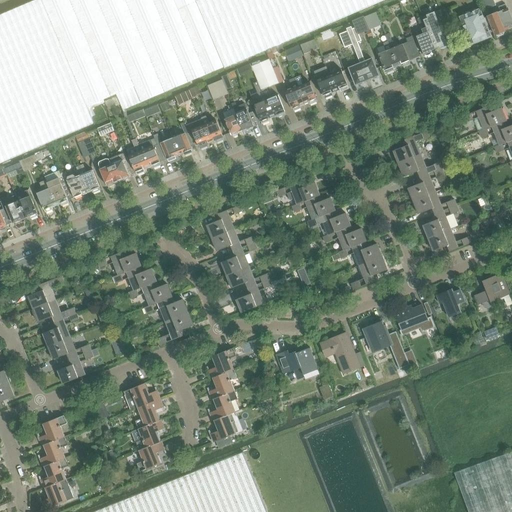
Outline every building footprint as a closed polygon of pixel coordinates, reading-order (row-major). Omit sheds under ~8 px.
[(37,0),(0,15),(0,163),(94,123),(87,107),(117,94),(124,111),(384,0),(37,0)] [(482,0),(486,9),(497,5),(497,4),(496,5),(494,0),(482,0)] [(504,35),(505,31),(505,30),(511,27),(511,17),(508,9),(506,4),(499,7),(501,12),(489,17),(496,35),(499,37),(504,35)] [(481,8),(460,17),(471,45),(492,36),(490,31),(494,29),(489,17),(485,18),(481,8)] [(423,17),(424,18),(437,50),(441,49),(444,49),(447,48),(448,46),(448,45),(440,23),(446,21),(441,10),(423,17)] [(376,12),(365,17),(370,29),(376,27),(381,25),(376,12)] [(359,34),(366,31),(370,29),(365,17),(354,22),(359,34)] [(424,34),(418,37),(425,55),(428,56),(431,55),(433,52),(437,50),(424,18),(423,17),(418,19),(424,34)] [(353,44),(361,64),(350,68),(357,85),(357,84),(359,85),(363,84),(364,82),(372,78),(374,79),(378,78),(378,76),(379,75),(373,58),(365,61),(358,43),(362,41),(356,28),(353,29),(352,27),(347,29),(348,31),(340,34),(345,47),(353,44)] [(395,48),(389,34),(387,35),(398,66),(403,64),(404,66),(411,64),(410,61),(411,61),(410,60),(421,56),(413,36),(407,39),(409,43),(404,45),(404,44),(395,48)] [(387,35),(386,35),(388,42),(384,44),(385,48),(387,51),(379,54),(386,71),(387,71),(388,73),(394,70),(394,68),(398,66),(387,35)] [(316,40),(301,45),(305,54),(320,49),(316,40)] [(300,47),(285,53),(289,62),(304,56),(300,47)] [(272,50),(267,52),(270,60),(273,59),(275,58),(272,50)] [(270,60),(252,67),(259,82),(254,83),(258,93),(264,90),(268,89),(280,84),(279,84),(284,82),(280,72),(278,67),(277,67),(273,59),(270,60)] [(332,95),(332,93),(337,91),(330,74),(327,66),(315,71),(325,96),(325,95),(326,98),(332,95)] [(349,86),(342,69),(330,74),(337,91),(341,89),(342,91),(348,89),(348,86),(349,86)] [(226,76),(222,78),(223,79),(223,80),(224,84),(231,81),(228,75),(226,76)] [(317,99),(311,82),(305,85),(301,76),(295,78),(296,81),(305,104),(310,102),(310,104),(317,102),(316,99),(317,99)] [(301,108),(300,106),(305,104),(296,81),(296,82),(294,78),(290,80),(293,89),(286,92),(293,108),(294,108),(295,110),(301,108)] [(223,79),(208,85),(214,100),(229,94),(224,84),(223,79)] [(197,87),(190,90),(193,97),(200,94),(197,87)] [(286,111),(279,95),(271,98),(268,89),(264,90),(274,116),(278,114),(279,117),(286,114),(285,112),(286,111)] [(264,90),(258,93),(252,95),(258,110),(254,112),(257,121),(261,120),(262,121),(263,121),(263,123),(270,121),(269,118),(274,116),(264,90)] [(176,98),(178,105),(179,105),(180,108),(185,106),(184,103),(186,102),(183,95),(176,98)] [(161,105),(164,112),(171,109),(168,102),(161,105)] [(238,135),(239,133),(244,131),(234,104),(229,106),(230,110),(224,113),(226,119),(225,119),(232,135),(235,137),(238,135)] [(236,104),(234,104),(244,131),(247,129),(250,131),(254,129),(254,126),(255,126),(254,123),(257,121),(254,112),(250,113),(246,104),(237,108),(236,104)] [(473,120),(478,132),(480,131),(480,132),(505,122),(507,121),(502,108),(491,112),(489,106),(464,116),(467,123),(473,120)] [(224,137),(217,120),(210,123),(207,116),(202,118),(203,118),(212,142),(217,140),(218,142),(224,139),(223,137),(224,137)] [(198,120),(186,125),(189,133),(190,133),(195,145),(199,144),(200,147),(201,146),(202,149),(208,146),(207,144),(212,142),(203,118),(202,118),(202,119),(198,120)] [(505,122),(480,132),(483,138),(496,133),(501,145),(511,140),(511,125),(507,127),(505,122)] [(111,123),(98,129),(101,137),(114,131),(111,123)] [(174,138),(180,155),(185,153),(186,155),(192,153),(191,150),(193,150),(191,147),(195,145),(190,133),(189,133),(186,125),(186,124),(182,125),(185,133),(178,136),(176,131),(172,132),(174,138)] [(404,147),(394,151),(400,164),(422,155),(417,143),(430,137),(428,131),(404,140),(406,146),(404,147)] [(88,132),(84,134),(91,153),(96,151),(91,138),(90,138),(88,132)] [(84,134),(77,137),(84,156),(91,153),(84,134)] [(174,138),(162,143),(158,134),(155,136),(165,161),(168,160),(169,159),(170,162),(177,159),(176,156),(180,155),(174,138)] [(154,136),(155,138),(140,144),(149,167),(153,165),(154,168),(161,165),(160,163),(161,162),(165,161),(155,136),(154,136)] [(145,172),(144,169),(149,167),(140,144),(139,145),(137,139),(132,141),(135,147),(128,150),(130,156),(127,157),(133,173),(137,172),(138,174),(145,172)] [(501,145),(496,147),(498,154),(511,148),(511,140),(501,145)] [(45,158),(43,153),(36,155),(39,161),(45,158)] [(127,158),(125,153),(114,157),(111,159),(119,180),(123,179),(125,180),(129,178),(129,176),(130,176),(130,175),(133,173),(127,157),(127,158)] [(30,165),(39,161),(36,155),(21,161),(25,172),(32,169),(30,165)] [(422,155),(400,164),(405,177),(418,171),(420,177),(443,168),(440,162),(427,168),(422,155)] [(99,163),(99,165),(101,169),(107,185),(108,185),(110,186),(114,184),(114,182),(119,180),(111,159),(109,159),(106,159),(100,162),(99,163)] [(17,170),(19,174),(25,172),(21,161),(6,167),(8,174),(17,170)] [(87,173),(84,165),(78,167),(88,192),(93,190),(94,192),(101,190),(100,188),(100,187),(93,170),(87,173)] [(0,167),(0,179),(8,176),(4,166),(0,167)] [(68,180),(65,181),(73,199),(75,198),(76,197),(77,199),(84,197),(83,194),(88,192),(78,167),(77,168),(80,176),(76,177),(74,175),(69,177),(69,180),(68,180)] [(432,180),(445,175),(443,168),(420,177),(422,182),(409,188),(414,201),(436,192),(432,180)] [(59,171),(45,177),(46,180),(47,180),(57,205),(62,203),(63,206),(69,203),(68,201),(69,200),(73,199),(65,181),(64,182),(62,177),(59,171)] [(47,212),(53,209),(52,207),(57,205),(47,180),(46,180),(40,183),(44,191),(38,194),(45,210),(46,210),(47,212)] [(302,181),(277,190),(280,197),(288,194),(291,200),(296,198),(298,204),(320,195),(315,182),(304,187),(302,181)] [(38,213),(29,190),(17,195),(26,218),(31,216),(32,218),(38,216),(37,213),(38,213)] [(455,199),(442,205),(436,192),(414,201),(420,214),(433,209),(435,214),(457,205),(455,199)] [(16,225),(22,222),(21,220),(26,218),(17,195),(12,197),(14,203),(8,205),(6,200),(2,201),(11,223),(14,222),(14,223),(15,222),(16,225)] [(263,204),(268,202),(265,195),(259,198),(263,204)] [(296,213),(309,207),(314,219),(336,211),(331,198),(318,203),(316,197),(320,195),(298,204),(293,206),(296,213)] [(4,209),(0,210),(0,229),(1,229),(2,230),(6,229),(7,227),(8,227),(7,225),(11,223),(2,201),(1,202),(4,209)] [(216,215),(219,221),(207,225),(213,238),(235,229),(230,217),(244,212),(241,205),(216,215)] [(446,217),(460,211),(457,205),(435,214),(437,220),(424,225),(429,238),(451,229),(446,217)] [(311,228),(325,223),(330,235),(347,228),(352,226),(346,213),(333,218),(331,213),(336,211),(314,219),(309,221),(311,228)] [(362,228),(349,234),(347,228),(330,235),(325,237),(327,243),(340,238),(345,250),(367,241),(362,228)] [(218,251),(231,246),(233,251),(260,241),(258,235),(253,237),(253,236),(240,242),(235,229),(213,238),(218,251)] [(470,236),(456,242),(451,229),(429,238),(434,251),(446,246),(448,253),(472,243),(470,236)] [(256,243),(261,241),(260,241),(233,251),(235,257),(222,262),(228,275),(250,267),(245,254),(258,249),(256,243)] [(362,243),(367,241),(345,250),(340,252),(342,258),(355,253),(360,265),(383,256),(377,244),(364,249),(362,243)] [(119,274),(114,276),(114,277),(142,267),(136,254),(125,258),(123,252),(99,262),(101,268),(114,263),(119,274)] [(377,274),(388,270),(383,256),(360,265),(365,278),(352,283),(355,289),(379,280),(377,274)] [(137,269),(142,267),(114,277),(117,283),(130,278),(135,290),(129,292),(130,293),(157,282),(152,269),(139,274),(137,269)] [(233,288),(246,283),(248,289),(270,280),(268,273),(254,279),(250,267),(228,275),(233,288)] [(487,291),(475,296),(479,305),(483,303),(483,305),(483,306),(484,307),(485,308),(487,309),(488,309),(490,308),(491,307),(492,306),(492,305),(492,304),(492,302),(511,294),(502,272),(496,274),(497,276),(483,282),(487,291)] [(38,286),(40,292),(29,297),(34,310),(56,301),(51,288),(65,283),(63,276),(38,286)] [(270,280),(248,289),(250,294),(237,299),(242,313),(265,304),(260,291),(264,289),(273,286),(270,280)] [(152,284),(157,282),(130,293),(132,298),(145,293),(150,305),(145,307),(145,308),(173,297),(168,284),(154,289),(152,284)] [(349,287),(340,290),(342,295),(343,295),(351,292),(351,291),(349,287)] [(453,289),(437,296),(441,304),(444,302),(450,317),(462,313),(458,304),(465,302),(461,290),(454,293),(453,289)] [(148,314),(161,309),(166,321),(188,312),(183,299),(170,305),(168,299),(173,297),(145,308),(148,314)] [(40,323),(53,317),(55,323),(77,314),(75,308),(61,313),(56,301),(34,310),(40,323)] [(396,312),(395,313),(402,330),(400,331),(402,335),(421,327),(423,331),(435,326),(431,317),(428,318),(423,305),(417,307),(416,304),(412,306),(396,312)] [(185,336),(182,330),(193,325),(188,312),(166,321),(171,334),(158,339),(160,345),(185,336)] [(57,328),(44,334),(49,347),(71,338),(66,325),(80,320),(77,314),(55,323),(57,328)] [(375,324),(364,328),(374,352),(374,353),(375,352),(375,351),(390,345),(400,369),(410,365),(405,354),(397,332),(390,334),(386,325),(384,326),(381,318),(374,321),(375,324)] [(123,338),(129,335),(124,325),(118,328),(123,338)] [(496,327),(484,332),(488,340),(500,335),(496,327)] [(347,333),(321,344),(326,357),(335,353),(344,374),(345,373),(367,364),(362,352),(356,355),(347,333)] [(54,360),(68,354),(70,360),(92,351),(90,345),(76,350),(71,338),(49,347),(54,360)] [(276,355),(284,374),(295,370),(296,373),(299,380),(305,377),(305,375),(319,370),(311,348),(297,353),(297,351),(290,354),(289,350),(276,355)] [(216,367),(209,370),(213,378),(233,370),(229,359),(236,357),(233,349),(212,357),(216,367)] [(86,375),(81,363),(95,357),(92,351),(70,360),(72,366),(59,371),(64,384),(86,375)] [(411,351),(405,354),(410,365),(416,363),(411,351)] [(232,380),(237,378),(233,370),(213,378),(217,389),(210,391),(213,399),(236,391),(232,380)] [(5,371),(0,372),(0,387),(10,384),(5,371)] [(146,383),(125,392),(132,410),(138,408),(161,399),(158,391),(150,394),(146,383)] [(15,396),(10,384),(0,387),(0,409),(6,407),(4,401),(15,396)] [(329,385),(321,388),(326,400),(334,396),(329,385)] [(232,401),(239,399),(236,391),(213,399),(217,410),(211,412),(214,421),(237,412),(232,401)] [(161,399),(138,408),(142,419),(136,421),(140,429),(161,421),(156,410),(158,410),(164,407),(161,399)] [(103,402),(97,405),(100,413),(106,410),(103,402)] [(218,431),(212,434),(215,442),(217,442),(218,446),(219,449),(233,443),(232,440),(231,436),(237,434),(244,431),(240,420),(237,412),(214,421),(218,431)] [(47,435),(40,438),(43,446),(66,437),(61,426),(68,424),(65,416),(43,424),(47,435)] [(140,429),(133,432),(141,450),(161,442),(157,432),(165,428),(162,420),(140,429)] [(107,422),(99,425),(103,433),(110,430),(107,422)] [(47,456),(41,459),(44,467),(67,458),(62,447),(69,445),(66,437),(43,446),(47,456)] [(145,460),(138,463),(141,472),(162,464),(158,453),(166,450),(163,442),(161,442),(141,450),(145,460)] [(100,447),(94,449),(97,457),(103,454),(100,447)] [(511,511),(511,451),(455,473),(469,511),(511,511)] [(268,511),(244,452),(226,459),(179,478),(125,500),(101,510),(95,511),(268,511)] [(48,477),(42,480),(45,488),(67,480),(63,468),(70,466),(67,458),(44,467),(48,477)] [(46,510),(68,501),(64,490),(71,488),(67,480),(45,488),(49,498),(43,501),(46,510)]
